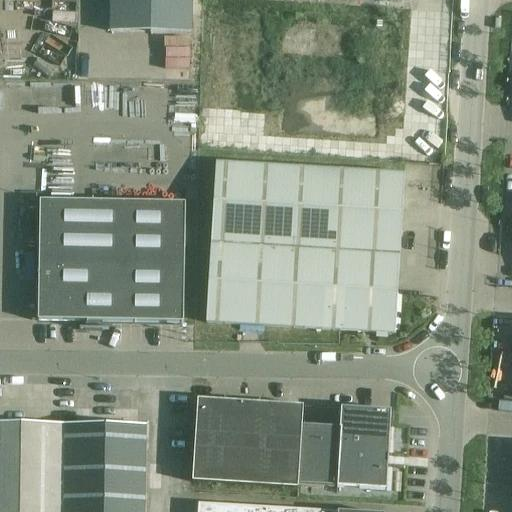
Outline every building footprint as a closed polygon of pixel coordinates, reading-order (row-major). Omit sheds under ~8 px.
[(190,33),(190,0),(109,0),(109,33),(190,33)] [(218,1),(215,47),(372,55),(375,9),(218,1)] [(165,39),(166,72),(185,72),(185,39),(165,39)] [(397,296),(396,296),(404,175),(215,164),(205,324),(394,336),(397,296)] [(183,324),(185,204),(39,202),(37,322),(183,324)] [(19,272),(30,272),(31,244),(20,244),(19,272)] [(302,408),(196,401),(191,484),(297,490),(297,486),(301,427),(302,408)] [(301,427),(297,486),(384,492),(389,414),(340,411),(339,429),(301,427)] [(143,511),(145,427),(0,424),(0,511),(143,511)]
